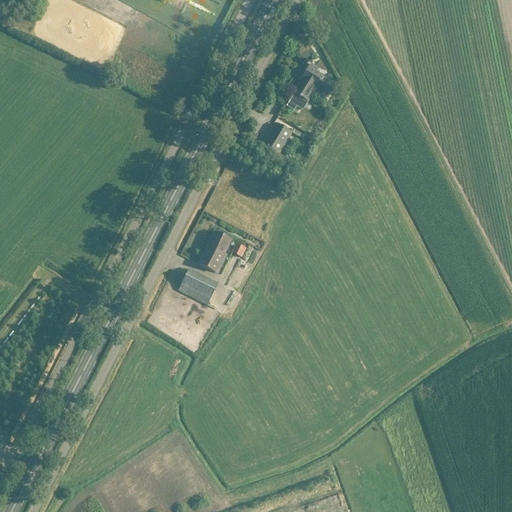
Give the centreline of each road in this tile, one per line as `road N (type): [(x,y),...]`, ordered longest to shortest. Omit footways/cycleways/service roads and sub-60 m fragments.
road 1 (unclassified): [(31,511),(295,0)]
road 2 (primary): [(11,511),(273,0)]
road 3 (unclassified): [(0,487),(253,0)]
